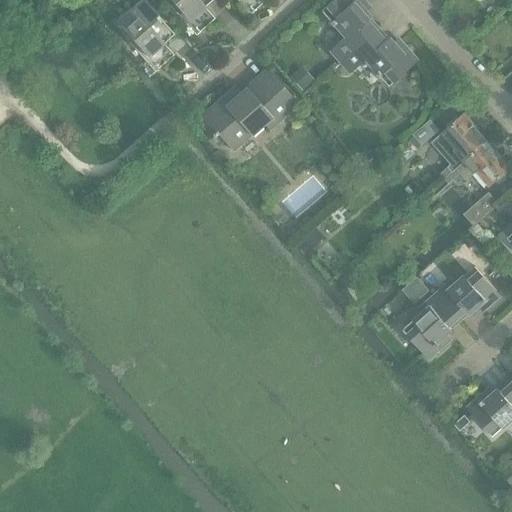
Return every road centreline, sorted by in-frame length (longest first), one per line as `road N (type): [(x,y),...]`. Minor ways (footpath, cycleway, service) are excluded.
road 1 (residential): [(176,112),(297,0)]
road 2 (residential): [(511,119),(406,0)]
